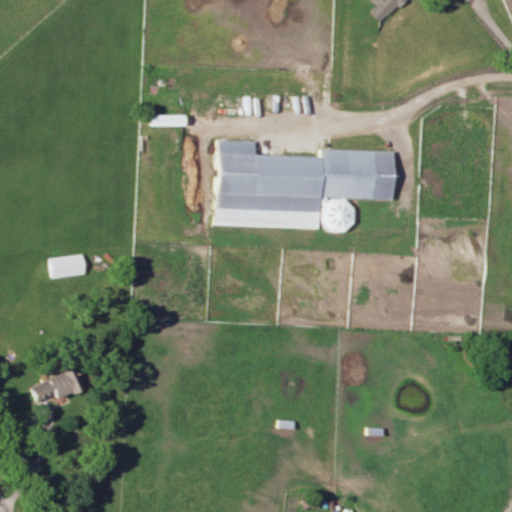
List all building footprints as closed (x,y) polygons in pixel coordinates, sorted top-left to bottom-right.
[(147,125),(179,124),(179,114),(146,114),(147,125)] [(211,224),(313,227),(313,228),(344,229),(345,197),(386,198),(387,150),(315,148),(315,155),(250,154),(250,140),(212,139),(211,224)] [(80,273),(79,254),(46,256),(47,276),(80,273)] [(511,351),(498,351),(499,375),(511,375),(511,351)] [(26,384),(32,403),(77,387),(70,368),(26,384)]
